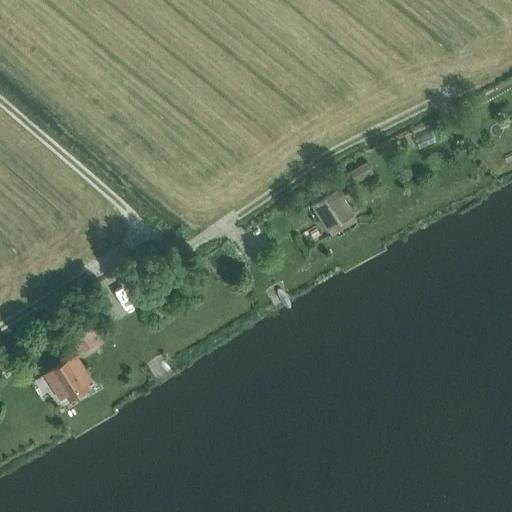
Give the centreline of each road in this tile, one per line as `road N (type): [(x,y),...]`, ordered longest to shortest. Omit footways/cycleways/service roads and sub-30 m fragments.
road 1 (track): [(0,102),(167,245),(191,248),(309,166),(448,95)]
road 2 (track): [(145,228),(0,327)]
